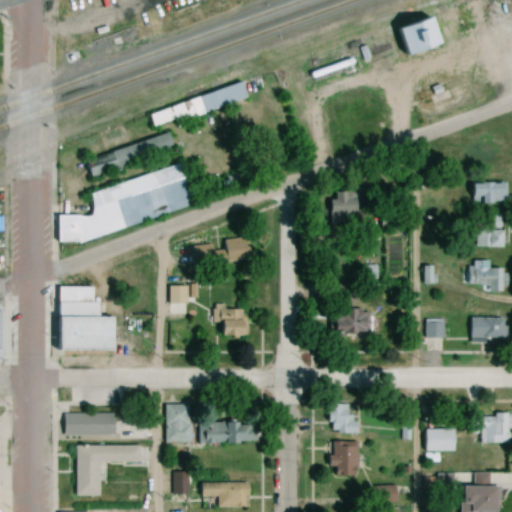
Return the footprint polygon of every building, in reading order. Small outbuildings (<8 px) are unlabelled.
[(458,30),(497,15),(491,0),(470,0),(450,8),(458,30)] [(241,98),(235,82),(142,113),(147,129),(241,98)] [(78,159),(83,177),(168,153),(163,135),(78,159)] [(85,216),(50,216),(50,243),(66,243),(190,207),(177,163),(85,191),(85,216)] [(503,183),(463,183),(463,203),(503,203),(503,183)] [(330,192),(330,202),(324,202),(324,220),(352,220),(352,192),(330,192)] [(472,229),(472,248),(498,248),(498,217),(478,217),(478,229),(472,229)] [(242,263),(240,238),(217,240),(217,245),(186,248),(188,267),(242,263)] [(482,292),(500,292),(500,266),(462,266),(462,285),(482,285),(482,292)] [(48,350),(103,350),(103,316),(91,316),(91,286),(48,286),(48,350)] [(166,287),(166,304),(185,304),(185,287),(166,287)] [(210,336),(240,336),(240,308),(210,308),(210,336)] [(366,309),(323,310),(323,334),(366,334),(366,309)] [(464,339),(500,339),(500,318),(464,318),(464,339)] [(440,324),(421,324),(421,338),(440,338),(440,324)] [(354,435),(354,405),(324,405),(324,435),(354,435)] [(110,436),(110,413),(57,413),(57,436),(110,436)] [(506,413),(474,413),(474,444),(506,444),(506,413)] [(193,422),(193,443),(248,442),(248,421),(193,422)] [(448,452),(448,430),(417,430),(417,452),(448,452)] [(326,476),(352,476),(352,442),(326,442),(326,476)] [(135,446),(70,446),(70,496),(94,496),(94,463),(135,463),(135,446)] [(211,497),(211,507),(243,507),(243,483),(193,483),(193,497),(211,497)] [(487,511),(487,486),(454,486),(454,511),(487,511)]
